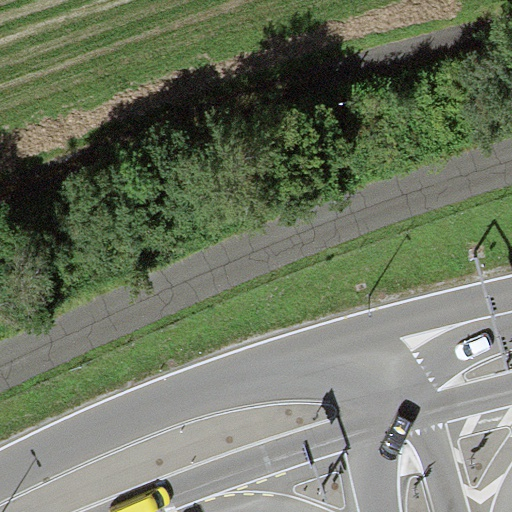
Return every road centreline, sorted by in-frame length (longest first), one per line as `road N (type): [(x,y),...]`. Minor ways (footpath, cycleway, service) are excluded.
road 1 (track): [(0,182),(315,60),(511,20)]
road 2 (secondary): [(297,352),(0,476)]
road 3 (secondary): [(173,511),(267,459),(374,424)]
road 4 (secondary): [(511,309),(398,321),(297,352)]
road 5 (secondary): [(511,316),(395,387)]
